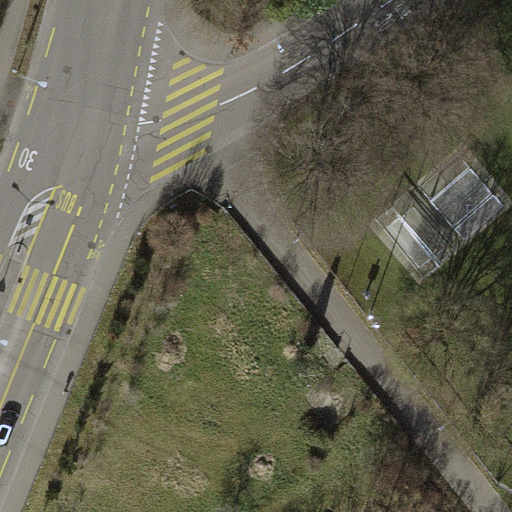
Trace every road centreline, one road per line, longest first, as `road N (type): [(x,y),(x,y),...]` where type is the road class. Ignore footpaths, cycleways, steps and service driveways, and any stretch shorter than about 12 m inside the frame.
road 1 (residential): [(392,0),(282,76),(213,112),(71,117)]
road 2 (tertiary): [(0,410),(44,299),(71,117)]
road 3 (tertiary): [(71,117),(0,244)]
road 4 (tertiary): [(71,117),(103,0)]
